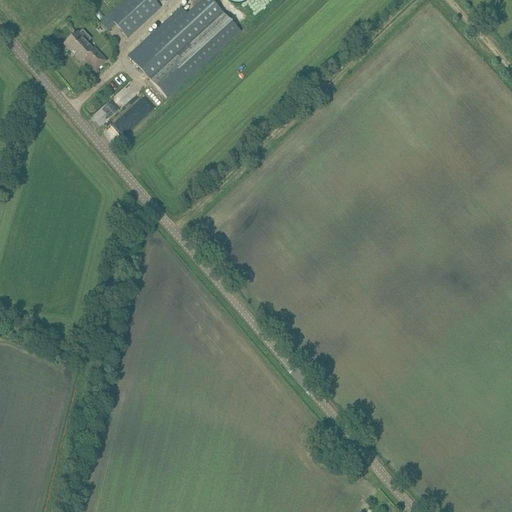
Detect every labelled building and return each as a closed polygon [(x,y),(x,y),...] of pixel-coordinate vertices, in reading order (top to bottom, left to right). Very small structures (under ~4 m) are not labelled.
[(125,0),(100,24),(108,32),(115,25),(127,38),(160,8),(155,3),(158,0),(125,0)] [(159,28),(128,57),(168,100),(241,33),(209,0),(203,0),(187,15),(181,8),(166,21),(164,19),(157,25),(159,28)] [(77,34),(64,45),(80,63),(84,59),(95,71),(105,62),(94,49),(92,51),(77,34)] [(105,105),(112,113),(138,90),(130,82),(105,105)] [(144,98),(123,117),(133,128),(154,109),(144,98)]
